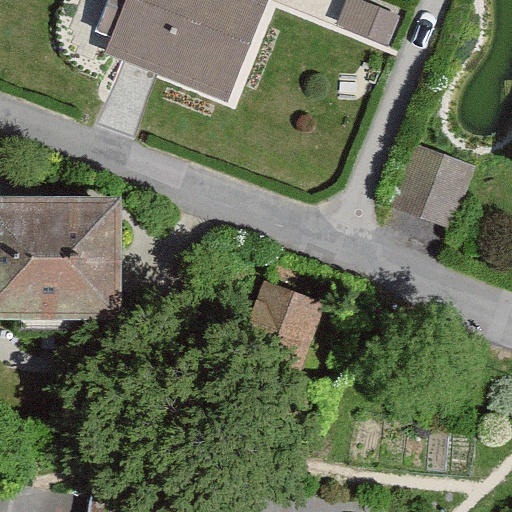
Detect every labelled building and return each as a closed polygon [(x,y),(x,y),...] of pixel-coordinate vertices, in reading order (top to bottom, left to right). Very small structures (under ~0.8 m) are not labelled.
[(266,0),(126,0),(106,52),(227,100),(266,0)] [(346,0),(337,25),(389,44),(400,14),(361,0),(346,0)] [(391,205),(452,228),(475,166),(414,143),(391,205)] [(126,206),(0,204),(0,324),(124,327),(126,206)] [(265,278),(233,357),(298,390),(326,303),(265,278)]
